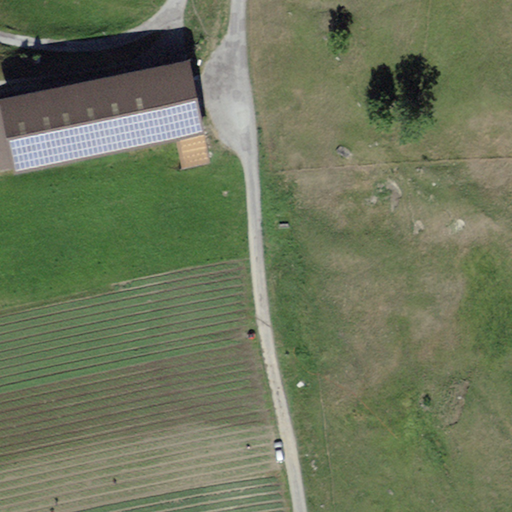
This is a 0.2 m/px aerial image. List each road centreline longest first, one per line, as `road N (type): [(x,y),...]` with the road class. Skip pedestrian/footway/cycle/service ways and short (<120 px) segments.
road 1 (track): [(294,511),(261,324),(230,0)]
road 2 (track): [(0,36),(116,45),(166,22),(177,0)]
